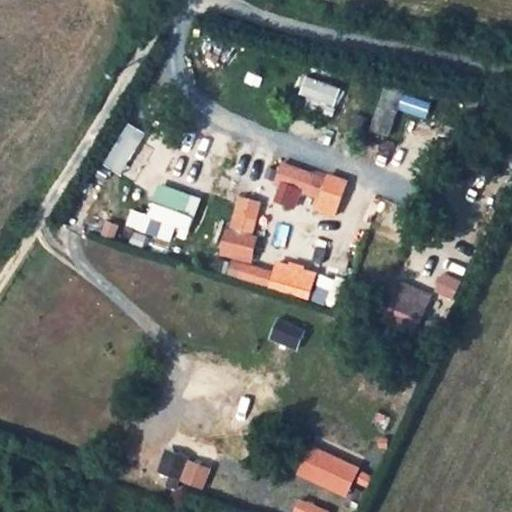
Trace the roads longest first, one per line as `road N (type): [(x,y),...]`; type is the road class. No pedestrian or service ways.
road 1 (track): [(0,282),(173,0)]
road 2 (residential): [(511,77),(202,0)]
